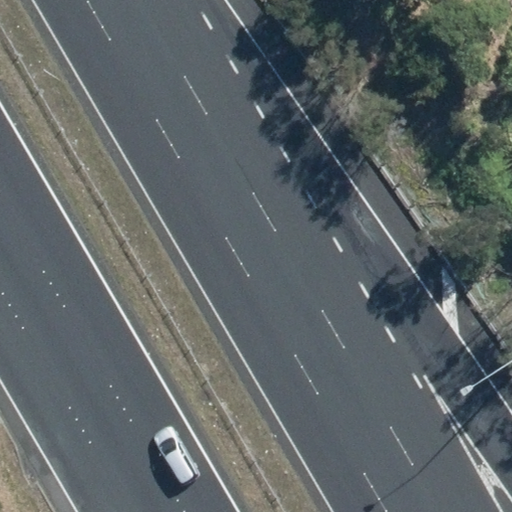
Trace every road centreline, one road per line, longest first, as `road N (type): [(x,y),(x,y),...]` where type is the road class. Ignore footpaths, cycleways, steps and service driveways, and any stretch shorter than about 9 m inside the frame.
road 1 (motorway): [(213,97),(511,502)]
road 2 (motorway): [(213,97),(444,511)]
road 3 (motorway): [(151,511),(0,250)]
